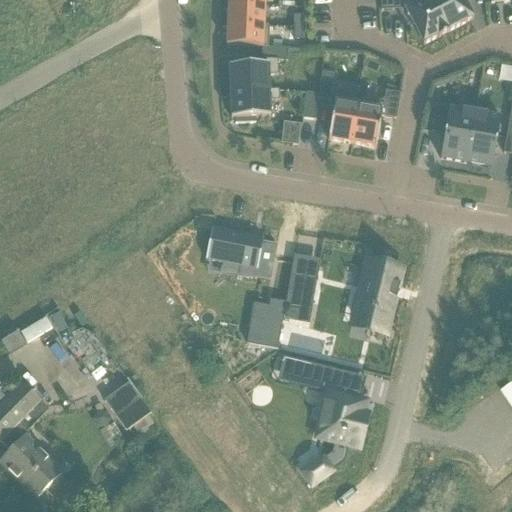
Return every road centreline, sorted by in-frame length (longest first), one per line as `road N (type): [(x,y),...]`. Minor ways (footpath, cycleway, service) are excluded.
road 1 (residential): [(448,214),(392,458),(382,482),(344,511)]
road 2 (residential): [(201,175),(169,215),(25,313),(0,276)]
road 3 (residential): [(488,42),(414,82),(392,204)]
road 4 (residential): [(392,204),(201,175)]
road 5 (residential): [(201,175),(182,143),(168,0)]
